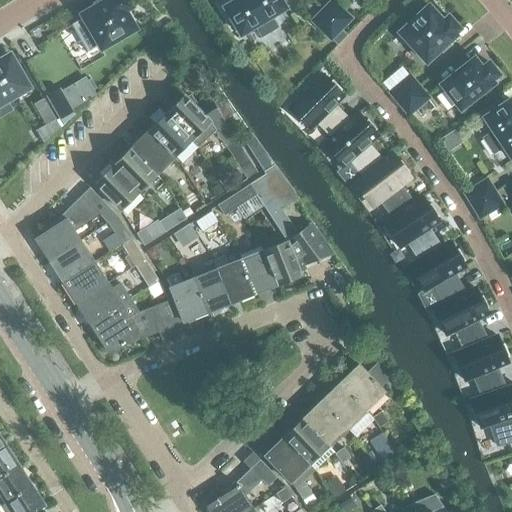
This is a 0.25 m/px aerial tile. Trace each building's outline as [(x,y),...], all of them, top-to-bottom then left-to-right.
[(105,0),(103,2),(95,7),(82,14),(83,18),(73,24),(89,52),(100,46),(102,49),(137,29),(126,11),(132,7),(128,0),(105,0)] [(236,0),(225,7),(241,35),(256,26),(262,36),(277,27),(271,17),(290,6),(287,0),(236,0)] [(333,1),(323,11),(341,29),(351,19),(333,1)] [(429,5),(399,32),(427,62),(456,35),(455,34),(460,29),(449,16),(443,21),(429,5)] [(341,29),(323,11),(313,21),(331,39),(341,29)] [(0,104),(29,87),(10,55),(0,61),(0,104)] [(475,58),(441,85),(462,110),(493,85),(491,82),(499,75),(490,63),(483,68),(475,58)] [(318,122),(323,128),(341,111),(331,101),(343,89),(333,79),(330,82),(323,75),(290,108),(311,129),(318,122)] [(391,93),(400,103),(419,87),(410,76),(391,93)] [(92,79),(87,82),(93,91),(97,89),(92,79)] [(419,87),(400,103),(409,114),(428,98),(419,87)] [(72,111),(60,89),(48,96),(61,118),(72,111)] [(184,96),(166,114),(192,141),(211,122),(227,146),(237,140),(210,99),(198,107),(191,96),(187,98),(184,96)] [(44,98),(34,104),(46,125),(47,125),(57,119),(44,98)] [(484,117),(494,132),(484,138),(494,153),(504,146),(511,158),(511,100),(511,99),(484,117)] [(350,160),(356,167),(374,150),(365,140),(377,129),(368,118),(365,121),(359,113),(350,121),(341,111),(323,128),(331,136),(323,144),(343,167),(350,160)] [(166,114),(149,132),(175,158),(192,141),(166,114)] [(46,125),(36,131),(44,143),(61,127),(57,119),(47,125),(46,125)] [(149,132),(130,150),(157,176),(175,158),(149,132)] [(275,165),(260,144),(252,133),(244,139),(264,172),(275,165)] [(243,150),(237,140),(227,146),(233,157),(243,150)] [(130,150),(113,167),(139,193),(157,176),(130,150)] [(250,161),(243,150),(233,157),(240,167),(250,161)] [(381,200),(385,207),(405,192),(397,181),(410,171),(401,160),(398,162),(392,154),(383,161),(374,150),(356,167),(363,175),(355,182),(373,206),(381,200)] [(258,173),(250,161),(240,167),(241,169),(248,179),(258,173)] [(266,174),(251,184),(257,195),(258,195),(263,203),(264,205),(275,199),(283,212),(301,200),(277,164),(275,165),(264,172),(266,174)] [(139,193),(113,167),(96,184),(122,210),(139,193)] [(232,180),(227,184),(232,190),(248,179),(241,169),(230,177),(232,180)] [(466,193),(473,205),(495,192),(487,180),(466,193)] [(220,184),(211,190),(215,196),(224,191),(220,184)] [(251,184),(240,191),(247,201),(257,195),(251,184)] [(37,238),(51,260),(81,240),(76,232),(100,214),(109,223),(119,216),(117,215),(91,189),(52,227),(52,229),(37,238)] [(240,191),(218,205),(225,215),(247,201),(240,191)] [(408,242),(413,249),(433,235),(426,224),(439,215),(431,203),(428,205),(423,197),(413,203),(405,192),(385,207),(392,216),(384,223),(400,248),(408,242)] [(495,192),(473,205),(481,217),(502,204),(495,192)] [(287,240),(262,249),(276,285),(300,275),(299,272),(305,268),(303,265),(329,255),(310,224),(296,232),(283,212),(275,199),(264,205),(287,240)] [(190,208),(183,212),(187,218),(194,214),(190,208)] [(212,211),(196,221),(203,232),(219,221),(212,211)] [(120,217),(119,216),(109,223),(115,233),(126,226),(120,217)] [(168,216),(159,221),(166,232),(174,226),(168,216)] [(133,238),(126,226),(115,233),(122,244),(133,238)] [(149,229),(138,236),(145,245),(155,239),(149,229)] [(122,244),(116,234),(104,242),(111,252),(122,244)] [(434,286),(437,293),(459,280),(452,268),(466,260),(459,248),(455,250),(451,241),(441,247),(433,235),(413,249),(419,259),(410,265),(425,291),(434,286)] [(139,247),(133,238),(122,244),(128,254),(139,247)] [(51,260),(64,282),(95,262),(81,240),(51,260)] [(155,246),(148,250),(153,258),(160,254),(155,246)] [(146,258),(139,247),(128,254),(129,255),(125,258),(132,269),(136,266),(135,265),(146,258)] [(262,249),(239,259),(253,294),(276,285),(262,249)] [(216,268),(215,268),(229,303),(253,294),(239,259),(229,263),(226,255),(213,260),(216,268)] [(152,268),(146,258),(135,265),(136,266),(142,275),(152,268)] [(64,282),(77,302),(108,282),(95,262),(64,282)] [(160,281),(152,268),(142,275),(149,287),(160,281)] [(215,268),(192,277),(206,312),(229,303),(215,268)] [(206,312),(192,277),(169,286),(183,322),(206,312)] [(455,331),(459,338),(481,327),(475,315),(489,307),(483,295),(480,296),(475,287),(466,292),(459,280),(437,293),(443,303),(433,308),(447,335),(455,331)] [(77,302),(91,323),(131,297),(121,282),(112,288),(108,282),(77,302)] [(131,297),(91,323),(109,353),(126,342),(127,344),(177,324),(168,300),(140,311),(131,297)] [(474,377),(477,384),(500,375),(495,362),(510,356),(504,343),(501,344),(497,335),(487,339),(481,327),(459,338),(464,349),(454,353),(466,381),(474,377)] [(358,364),(339,382),(365,409),(384,390),(381,387),(391,379),(377,362),(366,372),(358,364)] [(500,375),(477,384),(482,396),(472,399),(481,428),(490,425),(497,445),(511,441),(511,411),(511,385),(505,388),(500,375)] [(339,382),(320,400),(346,427),(365,409),(339,382)] [(320,400),(301,418),(327,445),(328,444),(346,427),(320,400)] [(389,422),(382,411),(373,417),(380,427),(389,422)] [(301,418),(283,436),(311,466),(312,466),(331,447),(328,444),(327,445),(301,418)] [(384,435),(372,442),(384,462),(396,455),(384,435)] [(311,466),(283,436),(264,454),(289,481),(293,484),(296,488),(304,500),(313,494),(304,481),(316,470),(312,466),(311,466)] [(0,449),(0,476),(19,464),(7,445),(0,449)] [(336,453),(342,463),(351,457),(345,447),(336,453)] [(207,505),(211,511),(246,511),(253,507),(245,494),(261,479),(267,485),(276,476),(259,458),(222,492),(223,494),(207,505)] [(0,476),(0,496),(4,503),(33,485),(19,464),(0,476)] [(341,479),(330,486),(337,497),(348,491),(341,479)] [(33,485),(4,503),(9,511),(34,511),(46,505),(33,485)] [(276,494),(282,503),(293,496),(287,487),(276,494)] [(350,494),(338,502),(345,511),(347,511),(357,505),(350,494)] [(402,508),(403,511),(447,511),(437,494),(402,508)]
